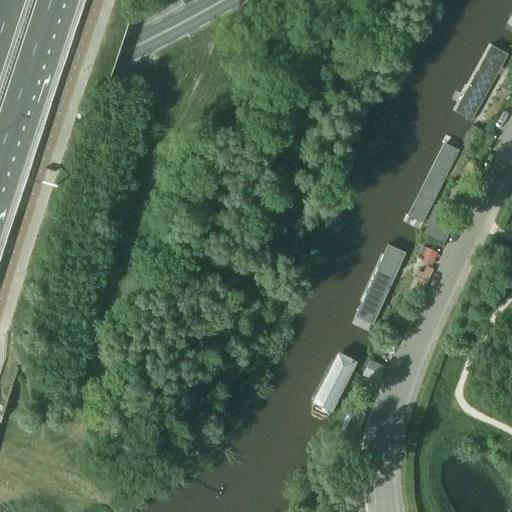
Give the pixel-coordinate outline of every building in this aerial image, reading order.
[(494,47),(460,109),(474,117),(508,55),(494,47)] [(446,128),(404,218),(422,226),(463,137),(446,128)] [(469,158),(463,170),(476,176),(482,164),(469,158)] [(432,237),(444,243),(453,225),(441,219),(432,237)] [(432,265),(438,253),(423,247),(418,259),(432,265)] [(387,251),(356,326),(370,332),(401,257),(387,251)] [(341,350),(309,416),(328,425),(359,359),(341,350)] [(363,375),(379,382),(386,366),(370,359),(363,375)]
